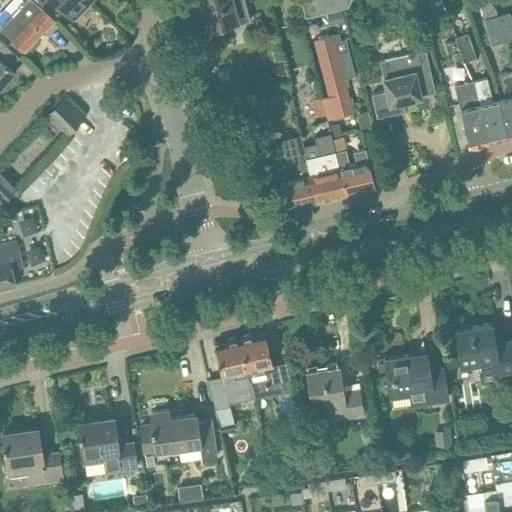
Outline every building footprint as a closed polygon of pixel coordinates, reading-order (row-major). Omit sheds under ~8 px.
[(11,14),(0,25),(0,26),(12,39),(6,44),(15,52),(20,56),(25,51),(24,50),(27,46),(31,51),(40,41),(36,37),(53,19),(40,6),(33,0),(25,0),(23,2),(21,0),(12,0),(4,8),(11,14)] [(53,0),(60,6),(58,8),(69,18),(70,16),(72,18),(76,13),(78,15),(87,5),(86,3),(88,0),(53,0)] [(197,0),(206,28),(235,20),(236,24),(250,20),(243,0),(197,0)] [(300,0),(304,13),(340,6),(338,0),(300,0)] [(511,21),(509,12),(497,15),(505,42),(511,39),(511,21)] [(491,46),(505,42),(497,15),(483,20),(491,46)] [(468,31),(454,36),(458,46),(463,60),(476,55),(473,47),(468,31)] [(327,94),(322,95),(327,116),(351,110),(343,78),(354,75),(348,48),(336,51),(332,34),(313,38),(327,94)] [(0,86),(15,69),(11,66),(6,62),(15,52),(6,44),(0,38),(0,86)] [(425,48),(379,59),(383,77),(382,77),(386,91),(371,94),(376,117),(392,113),(391,109),(404,106),(402,101),(421,96),(420,95),(421,95),(420,89),(434,86),(425,48)] [(511,71),(499,74),(505,98),(499,99),(509,137),(511,136),(511,71)] [(487,77),(475,80),(475,82),(491,141),(509,137),(499,99),(492,101),(490,91),(487,77)] [(475,80),(454,85),(454,87),(468,146),(491,141),(475,82),(475,80)] [(63,94),(45,114),(67,135),(85,115),(63,94)] [(338,122),(329,125),(331,132),(335,152),(345,194),(376,187),(367,148),(355,151),(358,163),(351,165),(344,135),(342,136),(341,131),(338,122)] [(316,142),(302,145),(304,152),(305,158),(315,202),(345,194),(335,152),(331,132),(315,136),(316,142)] [(287,164),(276,167),(286,209),(287,209),(287,208),(315,202),(305,158),(304,152),(302,145),(299,134),(281,138),(287,164)] [(258,136),(240,145),(247,160),(265,151),(258,136)] [(0,209),(1,210),(24,188),(0,163),(0,209)] [(15,241),(0,244),(0,288),(15,285),(11,269),(22,267),(15,241)] [(492,322),(454,328),(460,366),(478,363),(481,382),(497,379),(496,374),(511,371),(511,338),(494,341),(492,322)] [(241,337),(238,337),(246,369),(250,386),(280,379),(283,391),(291,389),(285,361),(272,364),(264,331),(252,334),(249,333),(243,334),(241,337)] [(223,382),(209,385),(219,428),(219,429),(220,429),(233,425),(228,403),(226,396),(251,390),(250,386),(246,369),(238,337),(236,338),(234,336),(228,338),(226,340),(214,343),(221,375),(223,382)] [(425,352),(384,358),(389,391),(392,408),(413,404),(447,399),(442,367),(428,369),(425,352)] [(327,403),(330,419),(363,415),(359,387),(343,390),(339,364),(305,370),(311,405),(327,403)] [(196,423),(195,413),(169,417),(167,409),(150,412),(151,424),(140,426),(144,451),(199,443),(201,457),(215,455),(210,421),(196,423)] [(80,433),(78,433),(79,438),(81,438),(85,465),(104,462),(105,471),(109,470),(132,467),(136,467),(132,441),(116,443),(113,417),(78,422),(80,433)] [(73,435),(71,424),(60,426),(62,437),(73,435)] [(4,444),(2,444),(3,448),(5,448),(8,471),(28,468),(30,481),(60,477),(57,449),(40,452),(39,442),(37,428),(2,433),(4,444)] [(394,470),(375,473),(376,483),(395,480),(394,470)] [(376,483),(375,473),(357,476),(359,485),(376,483)] [(325,481),(327,490),(345,488),(344,478),(325,481)] [(308,489),(301,490),(303,502),(310,501),(309,493),(327,490),(325,481),(307,483),(308,489)] [(484,505),(467,508),(467,511),(511,511),(511,493),(495,496),(494,489),(482,491),(484,505)] [(146,506),(144,495),(133,496),(135,507),(146,506)]
